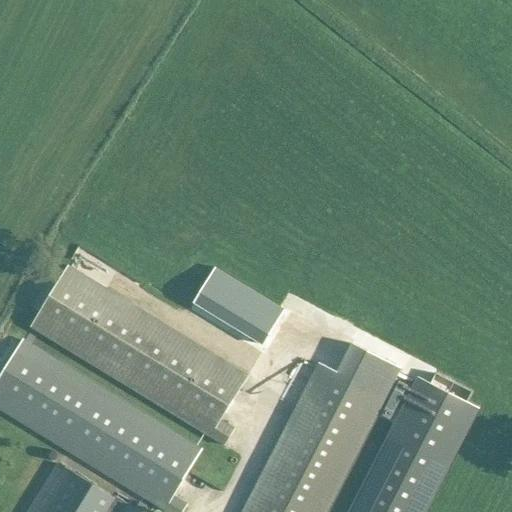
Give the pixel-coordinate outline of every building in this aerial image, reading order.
[(69,264),(31,327),(225,445),(235,427),(222,419),(249,375),(69,264)] [(215,268),(195,302),(264,345),(285,310),(279,307),(215,268)] [(25,339),(0,379),(0,409),(164,511),(182,511),(187,504),(174,496),(203,451),(25,339)] [(319,362),(242,511),(327,511),(401,368),(353,343),(337,372),(319,362)] [(419,377),(349,511),(425,511),(479,408),(467,402),(472,392),(436,373),(431,383),(419,377)] [(399,381),(383,414),(391,418),(407,385),(399,381)] [(139,511),(59,463),(29,511),(139,511)]
